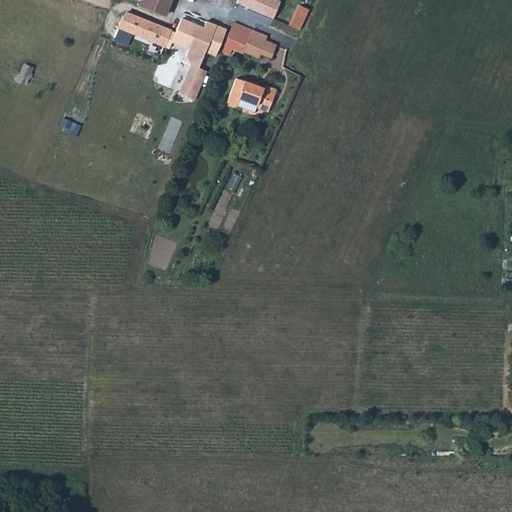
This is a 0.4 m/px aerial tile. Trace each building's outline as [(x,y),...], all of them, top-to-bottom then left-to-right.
[(165,0),(142,0),(139,8),(164,17),(169,2),(165,0)] [(252,9),(272,18),(279,2),(274,0),(235,0),(234,3),(251,10),(252,9)] [(285,24),(297,29),(307,8),(295,3),(285,24)] [(125,13),(117,27),(163,46),(169,31),(169,30),(163,28),(125,13)] [(171,43),(203,56),(216,25),(205,21),(202,27),(181,18),(171,43)] [(236,50),(242,53),(242,52),(249,36),(250,37),(252,31),(251,31),(233,23),(224,46),(225,46),(223,52),(234,56),(236,50)] [(217,26),(206,52),(215,56),(226,29),(217,26)] [(265,36),(252,31),(250,37),(263,42),(264,41),(265,36)] [(249,36),(242,52),(249,55),(259,58),(261,54),(259,53),(263,42),(250,37),(249,36)] [(259,53),(261,54),(271,58),(276,45),(264,41),(263,42),(259,53)] [(25,82),(30,66),(21,63),(16,80),(25,82)] [(206,71),(190,65),(178,93),(194,99),(206,71)] [(228,100),(241,105),(249,84),(236,78),(228,100)] [(249,84),(241,105),(254,109),(255,107),(255,106),(259,97),(271,102),(274,93),(263,89),(249,84)] [(264,85),(263,89),(274,93),(276,90),(264,85)] [(194,99),(178,93),(173,105),(175,106),(189,111),(194,99)] [(255,106),(255,107),(267,112),(271,102),(259,97),(255,106)] [(163,133),(177,139),(189,111),(175,106),(163,133)]
